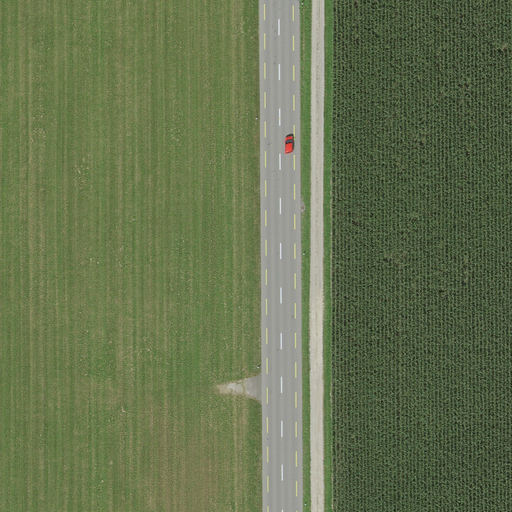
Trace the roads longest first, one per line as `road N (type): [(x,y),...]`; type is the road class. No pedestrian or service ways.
road 1 (secondary): [(283,511),(280,0)]
road 2 (track): [(321,0),(319,511)]
